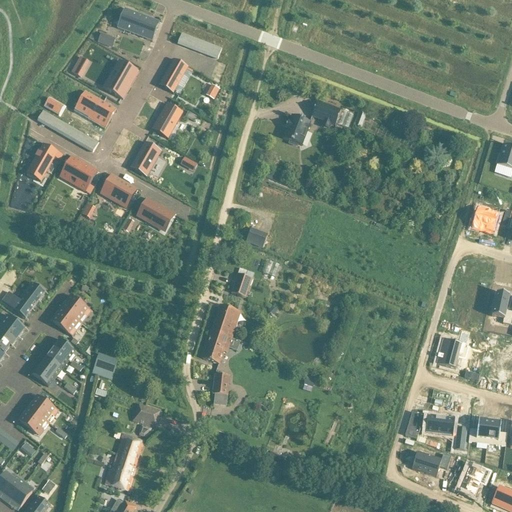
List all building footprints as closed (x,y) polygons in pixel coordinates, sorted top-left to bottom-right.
[(125,9),(122,17),(129,19),(125,30),(132,33),(132,35),(152,43),(157,32),(149,29),(152,20),(125,9)] [(101,34),(98,43),(112,48),(115,40),(101,34)] [(81,58),(72,74),(80,79),(85,70),(78,65),(81,59),(81,58)] [(119,61),(103,89),(123,101),(139,73),(138,72),(137,73),(119,63),(120,62),(119,61)] [(174,61),(159,86),(173,94),(188,69),(174,61)] [(212,86),(206,96),(214,101),(220,90),(212,86)] [(87,92),(81,102),(86,105),(82,113),(91,118),(89,120),(106,130),(118,110),(87,92)] [(49,99),(44,108),(59,116),(60,115),(58,114),(61,109),(55,105),(56,103),(49,99)] [(341,111),(318,102),(312,117),(335,126),(341,111)] [(167,105),(152,131),(168,140),(183,114),(167,105)] [(194,116),(191,121),(205,129),(208,124),(194,116)] [(287,130),(283,140),(290,142),(289,145),(297,148),(298,145),(299,146),(301,142),(302,140),(302,139),(305,137),(311,123),(292,116),(289,123),(288,123),(286,130),(287,130)] [(355,126),(360,129),(364,119),(358,117),(355,126)] [(145,143),(130,169),(147,178),(146,177),(158,155),(159,156),(162,153),(145,143)] [(43,144),(28,171),(42,179),(40,182),(41,183),(55,158),(60,161),(63,156),(43,144)] [(511,147),(503,145),(497,166),(511,170),(511,147)] [(63,172),(61,177),(70,181),(75,185),(74,187),(86,193),(98,172),(95,171),(93,170),(86,166),(83,164),(77,160),(75,159),(72,157),(63,172)] [(185,158),(181,165),(185,168),(189,161),(185,158)] [(111,175),(100,195),(126,210),(137,190),(111,175)] [(137,218),(138,218),(138,217),(164,231),(173,215),(176,217),(176,216),(147,199),(147,200),(137,218)] [(89,205),(83,216),(89,219),(95,209),(89,205)] [(478,208),(471,229),(481,232),(482,227),(486,229),(485,231),(494,234),(499,217),(486,213),(487,211),(478,208)] [(511,211),(506,210),(501,226),(509,228),(511,217),(511,211)] [(243,223),(238,236),(264,246),(289,255),(289,254),(293,243),(294,243),(270,233),(243,223)] [(268,261),(265,274),(279,277),(281,264),(268,261)] [(246,299),(252,280),(238,275),(231,294),(246,299)] [(9,293),(2,302),(18,313),(26,319),(29,315),(45,293),(34,285),(21,303),(9,293)] [(467,285),(462,308),(467,309),(466,316),(481,319),(485,301),(476,299),(478,287),(467,285)] [(497,294),(492,317),(503,320),(502,325),(510,326),(511,318),(511,313),(506,312),(509,297),(497,294)] [(69,302),(62,310),(82,325),(79,322),(88,310),(80,304),(72,298),(69,302)] [(230,343),(231,340),(240,312),(221,306),(211,336),(230,343)] [(56,319),(53,323),(58,327),(72,338),(82,325),(62,310),(56,319)] [(8,316),(1,325),(18,339),(25,330),(8,316)] [(0,338),(12,347),(18,339),(1,325),(1,326),(3,328),(0,331),(0,338)] [(462,332),(459,345),(461,345),(461,346),(465,347),(469,334),(462,332)] [(227,354),(230,345),(230,343),(211,336),(203,360),(219,366),(224,353),(227,354)] [(0,338),(0,351),(5,356),(6,356),(5,355),(10,347),(12,348),(12,347),(0,338)] [(59,340),(52,349),(71,363),(78,354),(59,340)] [(444,340),(437,365),(455,370),(460,354),(455,353),(457,344),(444,340)] [(46,357),(46,358),(62,370),(68,362),(71,364),(71,363),(52,349),(52,350),(53,351),(48,359),(46,357)] [(117,362),(108,359),(99,355),(93,374),(102,377),(111,381),(117,362)] [(490,356),(487,368),(493,369),(491,380),(502,382),(507,359),(490,356)] [(46,358),(39,366),(55,378),(61,370),(62,371),(62,370),(46,358)] [(511,360),(507,359),(502,382),(511,384),(511,360)] [(39,366),(32,375),(48,387),(55,378),(39,366)] [(228,397),(230,377),(215,375),(213,395),(228,397)] [(127,405),(128,398),(115,395),(114,402),(127,405)] [(36,402),(30,410),(46,422),(51,415),(55,418),(59,412),(47,404),(39,398),(36,402)] [(0,405),(0,421),(2,423),(9,412),(0,405)] [(161,413),(138,405),(133,421),(156,429),(156,427),(155,426),(159,417),(160,417),(161,413)] [(30,410),(20,423),(28,429),(36,435),(46,422),(30,410)] [(425,425),(423,435),(441,437),(441,436),(456,438),(454,451),(464,453),(467,430),(457,429),(454,429),(455,419),(427,416),(426,425),(425,425)] [(478,423),(476,441),(487,443),(489,424),(478,423)] [(489,424),(487,443),(498,444),(501,426),(489,424)] [(143,442),(133,439),(123,436),(117,455),(137,461),(143,442)] [(30,448),(26,453),(32,457),(36,452),(30,448)] [(417,453),(412,470),(436,478),(439,469),(447,471),(451,458),(443,455),(441,461),(417,453)] [(137,461),(117,455),(111,471),(109,470),(105,485),(118,489),(128,492),(137,461)] [(468,471),(458,493),(474,500),(479,487),(485,490),(492,474),(477,468),(475,474),(468,471)] [(5,474),(0,480),(0,492),(3,495),(16,478),(14,480),(5,474)] [(16,478),(3,495),(12,502),(25,484),(16,478)] [(55,487),(49,482),(45,488),(51,493),(55,487)] [(25,484),(12,502),(21,509),(34,491),(25,484)] [(511,493),(499,488),(491,505),(497,507),(497,508),(501,509),(509,511),(511,511),(511,498),(511,497),(511,493)] [(29,511),(46,511),(51,507),(40,499),(29,511)] [(124,501),(117,511),(133,511),(135,508),(124,501)]
